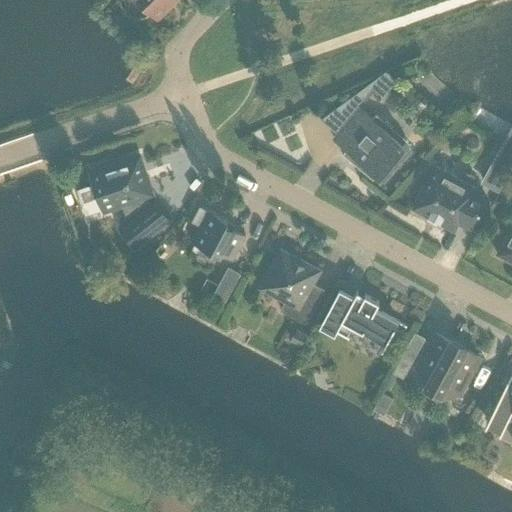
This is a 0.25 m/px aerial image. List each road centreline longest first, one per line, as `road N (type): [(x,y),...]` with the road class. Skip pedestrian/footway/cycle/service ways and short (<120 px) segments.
road 1 (residential): [(511,317),(215,156),(187,94)]
road 2 (residential): [(0,157),(187,94)]
